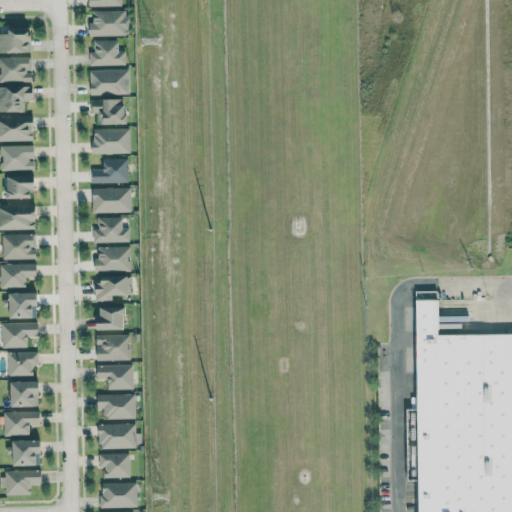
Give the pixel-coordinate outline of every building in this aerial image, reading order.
[(93,10),(93,22),(89,22),(89,36),(129,35),(128,9),(93,10)] [(0,52),(32,52),(31,26),(8,27),(8,33),(0,33),(0,52)] [(125,50),(118,50),(118,39),(93,40),(93,51),(89,51),(89,65),(125,64),(125,50)] [(31,56),(0,56),(0,81),(32,81),(31,56)] [(90,69),(90,95),(129,94),(128,68),(90,69)] [(0,111),(24,111),(24,99),(33,99),(33,85),(0,85),(0,111)] [(126,123),(125,98),(90,99),(90,113),(96,113),(97,124),(126,123)] [(0,115),(0,141),(33,140),(32,115),(0,115)] [(93,154),(130,153),(129,127),(92,128),(93,154)] [(0,170),(34,170),(34,144),(0,145),(0,170)] [(92,183),(128,182),(127,158),(102,158),(103,169),(92,169),(92,183)] [(4,199),(35,199),(34,175),(6,175),(7,184),(4,184),(4,199)] [(92,188),(92,212),(131,211),(130,187),(92,188)] [(0,229),(36,229),(35,204),(0,204),(0,229)] [(97,217),(97,229),(93,229),(93,242),(129,242),(129,228),(122,228),(121,217),(97,217)] [(2,259),(36,259),(35,234),(2,234),(2,259)] [(94,271),(131,270),(130,246),(98,247),(98,258),(94,258),(94,271)] [(36,263),(0,263),(0,287),(26,287),(25,276),(36,276),(36,263)] [(111,300),(111,295),(131,294),(130,276),(94,277),(95,300),(111,300)] [(511,511),(406,511),(406,291),(441,291),(441,330),(511,329),(511,511)] [(38,293),(3,293),(3,306),(9,306),(10,318),(38,317),(38,293)] [(124,330),(125,307),(101,306),(100,316),(95,316),(95,329),(124,330)] [(1,347),(27,347),(27,337),(38,337),(38,321),(1,323),(1,347)] [(96,335),(96,360),(129,359),(128,334),(96,335)] [(8,376),(33,376),(33,365),(38,364),(38,351),(7,352),(8,376)] [(132,364),(96,364),(96,378),(107,378),(108,389),(133,389),(132,364)] [(11,407),(39,406),(38,380),(10,381),(11,407)] [(103,419),(134,419),(134,394),(96,394),(97,408),(103,408),(103,419)] [(39,411),(3,411),(4,435),(30,435),(29,425),(40,424),(39,411)] [(99,449),(136,448),(135,423),(98,424),(99,449)] [(41,439),(12,440),(13,465),(41,465),(41,439)] [(129,477),(129,453),(98,453),(98,467),(104,467),(104,478),(129,477)] [(31,494),(31,484),(42,483),(41,469),(2,470),(3,495),(31,494)] [(137,507),(136,482),(100,483),(100,507),(137,507)]
